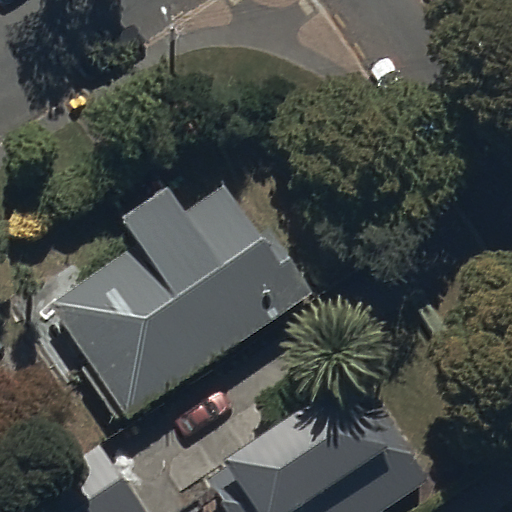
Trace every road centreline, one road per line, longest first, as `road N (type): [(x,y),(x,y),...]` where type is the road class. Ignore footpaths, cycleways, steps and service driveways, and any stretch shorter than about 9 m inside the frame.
road 1 (residential): [(384,0),(511,187)]
road 2 (residential): [(0,89),(129,0)]
